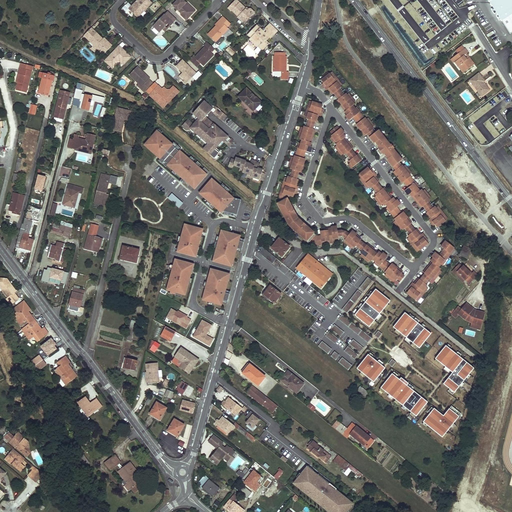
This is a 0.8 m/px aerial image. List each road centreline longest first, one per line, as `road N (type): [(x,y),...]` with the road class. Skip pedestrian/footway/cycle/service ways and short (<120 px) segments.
road 1 (residential): [(433,238),(410,266),(353,220),(321,221),(303,197),(331,108)]
road 2 (tertiary): [(354,0),(511,203)]
road 3 (residential): [(133,154),(82,353)]
road 4 (residential): [(124,0),(109,14),(148,57),(163,59),(219,0)]
road 5 (residential): [(230,324),(194,303),(202,263),(216,222),(256,228)]
road 6 (residential): [(331,108),(433,238)]
road 7 (residential): [(67,133),(26,282)]
road 8 (residential): [(256,228),(303,86)]
road 9 (residential): [(8,76),(20,128),(0,208)]
road 10 (residential): [(193,454),(230,324)]
road 11 (residential): [(159,456),(82,353)]
